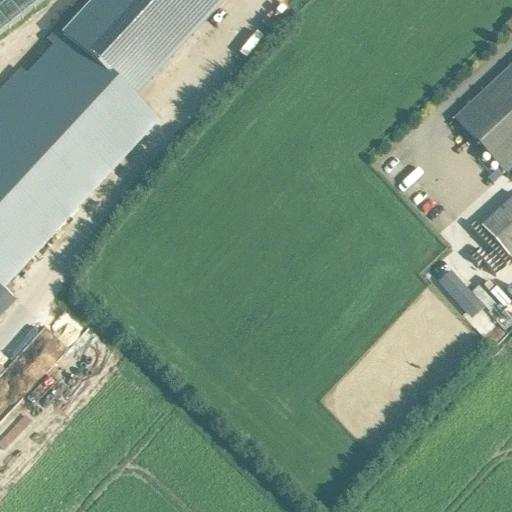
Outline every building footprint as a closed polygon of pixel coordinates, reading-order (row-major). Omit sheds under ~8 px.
[(0,0),(0,35),(44,0),(0,0)] [(102,0),(67,38),(133,100),(227,0),(102,0)] [(504,173),(511,165),(511,67),(455,120),(504,173)] [(135,122),(84,76),(0,166),(0,315),(15,300),(3,289),(119,165),(148,134),(142,129),(151,119),(144,113),(135,122)] [(511,200),(482,228),(509,257),(511,260),(511,200)] [(451,273),(439,284),(473,321),(485,310),(451,273)]
